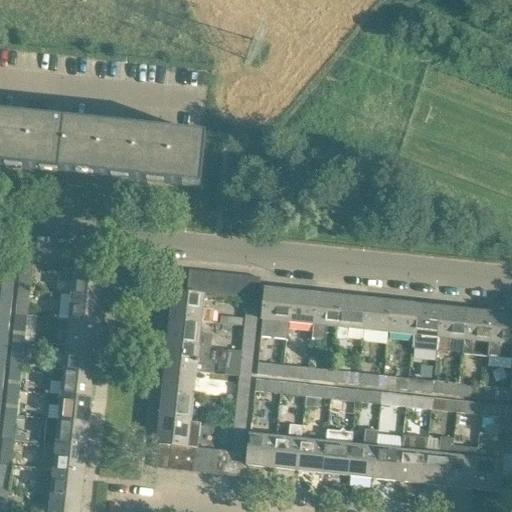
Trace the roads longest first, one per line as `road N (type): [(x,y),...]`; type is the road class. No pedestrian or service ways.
road 1 (residential): [(511,281),(0,225)]
road 2 (unclassified): [(0,83),(203,103)]
